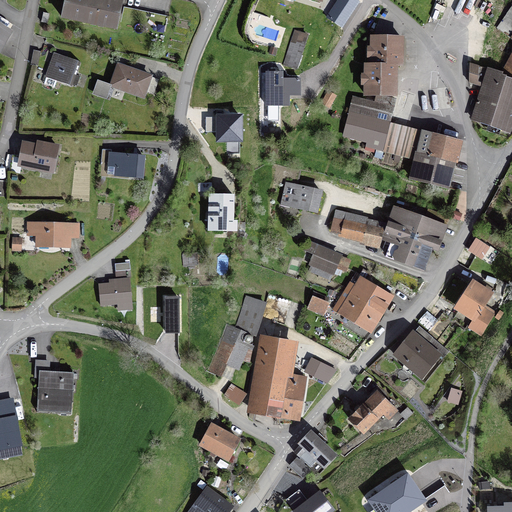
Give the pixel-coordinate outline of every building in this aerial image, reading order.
[(122,3),(107,0),(65,0),(62,16),(63,17),(63,14),(72,16),(72,19),(107,26),(108,23),(117,25),(116,28),(117,28),(122,3)] [(358,2),(354,0),(338,0),(327,18),(342,27),(358,2)] [(165,32),(168,18),(124,9),(121,22),(165,32)] [(511,9),(497,28),(511,38),(511,9)] [(0,48),(4,43),(2,41),(8,31),(0,25),(0,48)] [(307,35),(295,31),(284,65),(295,69),(307,35)] [(378,95),(395,96),(396,70),(393,70),(393,64),(401,65),(402,39),(372,38),(371,66),(366,66),(365,95),(378,95)] [(494,38),(489,49),(496,53),(501,41),(494,38)] [(41,51),(33,50),(30,64),(38,66),(41,51)] [(44,84),(55,88),(57,81),(71,86),(80,62),(54,54),(44,84)] [(511,55),(502,74),(502,76),(511,79),(511,55)] [(472,119),(510,132),(511,125),(511,79),(502,76),(502,74),(467,63),(469,83),(482,87),(472,119)] [(153,94),(159,80),(118,66),(111,85),(143,97),(145,91),(153,94)] [(267,73),(267,106),(289,106),(289,95),(300,95),(300,79),(282,79),(282,73),(267,73)] [(331,105),(336,96),(328,91),(323,101),(331,105)] [(416,159),(422,132),(388,124),(394,99),(378,95),(376,102),(354,97),(344,136),(367,142),(366,146),(380,150),(381,150),(416,159)] [(243,113),(216,114),(216,142),(243,142),(243,113)] [(411,178),(448,188),(454,162),(456,163),(461,143),(422,132),(416,159),(411,178)] [(43,147),(23,143),(20,156),(8,154),(6,163),(6,170),(19,173),(21,165),(53,172),(58,147),(43,144),(43,147)] [(107,174),(116,175),(116,173),(142,176),(144,157),(111,154),(111,151),(103,150),(101,165),(108,166),(107,174)] [(289,207),(290,204),(307,208),(307,209),(316,212),(321,192),(295,186),(298,170),(284,167),(280,182),(287,184),(284,196),(283,196),(280,205),(289,207)] [(198,191),(212,191),(212,183),(198,183),(198,191)] [(233,221),(233,196),(211,195),(210,213),(213,213),(212,220),(208,221),(208,230),(236,231),(236,221),(233,221)] [(385,256),(423,270),(431,251),(430,251),(440,224),(425,218),(395,207),(384,240),(386,241),(385,243),(390,245),(385,256)] [(446,226),(449,217),(428,210),(425,218),(440,224),(446,226)] [(461,214),(454,211),(452,217),(459,220),(461,214)] [(342,236),(362,241),(365,226),(335,219),(332,231),(343,234),(342,236)] [(37,235),(37,246),(69,247),(69,237),(77,237),(78,224),(70,224),(70,223),(61,223),(61,224),(29,223),(29,230),(27,229),(27,234),(37,235)] [(379,229),(365,226),(362,241),(361,243),(375,246),(379,229)] [(12,250),(20,250),(21,239),(13,238),(12,250)] [(470,251),(481,259),(489,247),(478,239),(470,251)] [(339,256),(309,243),(306,251),(317,255),(310,272),(329,280),(335,267),(345,271),(348,264),(338,259),(339,256)] [(130,262),(115,264),(115,271),(130,270),(130,262)] [(341,296),(333,310),(371,333),(396,290),(381,281),(378,286),(367,279),(370,274),(364,270),(360,275),(362,276),(347,300),(341,296)] [(114,282),(99,284),(101,306),(118,304),(118,309),(131,308),(131,303),(128,278),(114,279),(114,282)] [(473,283),(457,308),(473,318),(468,326),(481,335),(493,315),(486,311),(495,298),(495,293),(491,290),(489,294),(481,288),(483,285),(478,281),(476,285),(473,283)] [(313,297),(328,304),(332,294),(317,287),(313,297)] [(165,298),(166,333),(178,333),(178,297),(165,298)] [(328,304),(312,297),(308,308),(323,314),(328,304)] [(209,370),(221,376),(226,363),(236,369),(242,358),(242,357),(242,356),(243,356),(243,355),(244,354),(245,354),(246,354),(247,354),(247,353),(244,351),(243,348),(245,346),(248,345),(248,344),(247,344),(247,343),(246,343),(245,342),(245,341),(244,340),(244,339),(244,338),(245,337),(245,336),(246,336),(246,335),(247,335),(248,335),(249,335),(250,334),(253,336),(261,317),(265,305),(245,298),(235,329),(226,326),(223,338),(209,370)] [(428,345),(413,332),(394,355),(422,377),(440,355),(443,358),(448,351),(433,338),(428,345)] [(247,344),(248,344),(251,343),(253,341),(253,339),(252,336),(249,335),(248,335),(247,335),(246,335),(246,336),(245,336),(245,337),(244,338),(244,339),(244,340),(245,341),(245,342),(246,343),(247,343),(247,344)] [(285,374),(291,342),(267,338),(256,402),(251,402),(249,417),(254,420),(255,413),(299,420),(306,378),(285,374)] [(244,351),(247,353),(250,352),(252,349),(251,346),(248,345),(245,346),(243,348),(244,351)] [(36,363),(35,377),(40,378),(37,412),(70,414),(73,373),(49,371),(49,363),(36,363)] [(336,370),(320,363),(313,376),(327,382),(336,370)] [(225,395),(237,404),(245,394),(237,389),(231,385),(225,395)] [(457,404),(461,391),(452,389),(448,401),(457,404)] [(363,406),(350,419),(363,433),(383,413),(386,417),(394,409),(378,393),(364,406),(363,406)] [(0,448),(20,444),(12,399),(0,401),(0,448)] [(407,408),(401,414),(406,419),(412,413),(407,408)] [(238,439),(211,425),(200,444),(218,454),(219,451),(230,457),(238,439)] [(301,444),(294,452),(310,466),(317,459),(324,466),(334,455),(322,443),(325,440),(319,434),(315,437),(311,433),(300,443),(301,444)] [(299,459),(290,465),(301,480),(309,474),(299,459)] [(370,500),(378,511),(406,511),(424,500),(407,475),(401,479),(395,478),(390,482),(389,487),(370,500)] [(207,488),(188,511),(229,511),(228,511),(232,506),(207,488)] [(299,489),(286,499),(295,511),(328,511),(332,509),(320,493),(308,501),(299,489)] [(511,511),(511,502),(504,503),(505,506),(488,507),(487,511),(511,511)]
